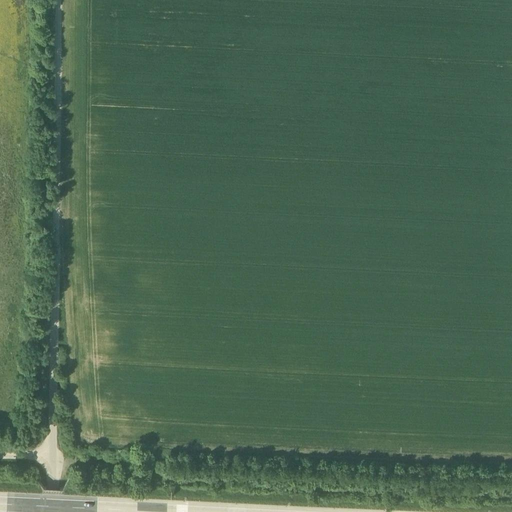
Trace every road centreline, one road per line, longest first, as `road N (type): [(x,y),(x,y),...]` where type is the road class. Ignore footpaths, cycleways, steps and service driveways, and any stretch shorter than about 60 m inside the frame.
road 1 (unclassified): [(58,0),(52,481)]
road 2 (motorway): [(188,511),(0,503)]
